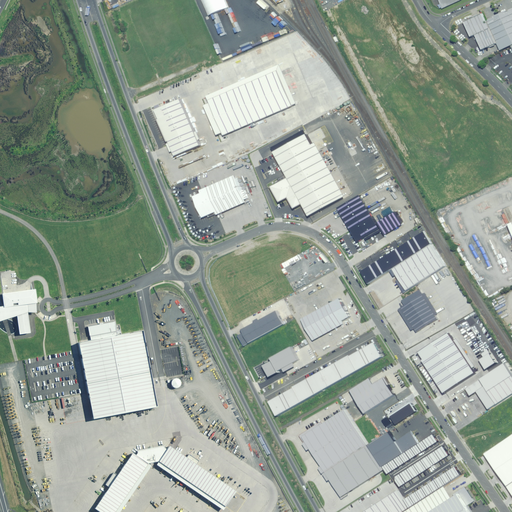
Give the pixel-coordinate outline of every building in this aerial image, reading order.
[(438,0),(442,8),(460,0),(438,0)] [(493,29),(500,43),(503,51),(511,46),(511,12),(490,23),(493,29)] [(490,23),(486,14),(467,23),(474,38),(479,36),(493,29),(490,23)] [(500,43),(493,29),(479,36),(485,50),(500,43)] [(213,104),(207,107),(219,136),(225,133),(226,136),(300,103),(283,64),(209,96),(213,104)] [(160,118),(159,118),(169,142),(171,141),(171,142),(169,143),(172,152),(175,151),(177,156),(202,145),(200,140),(202,139),(198,130),(196,131),(192,122),(195,121),(193,116),(192,117),(193,117),(191,118),(186,108),(189,107),(187,102),(184,103),(182,98),(157,109),(160,118)] [(314,129),(277,148),(291,175),(281,180),(295,205),(307,199),(314,213),(349,194),(314,129)] [(222,210),(224,215),(254,202),(242,173),(205,189),(206,192),(200,195),(209,216),(222,210)] [(360,196),(339,208),(361,244),(384,231),(387,235),(405,224),(399,213),(378,225),(360,196)] [(425,231),(362,271),(370,283),(392,270),(433,244),(425,231)] [(405,292),(447,265),(433,244),(392,270),(398,279),(397,280),(405,292)] [(34,289),(2,293),(4,307),(0,307),(0,321),(16,316),(19,337),(32,335),(29,314),(37,313),(34,289)] [(423,294),(420,290),(404,300),(407,304),(403,307),(418,330),(438,318),(437,315),(440,313),(427,292),(423,294)] [(344,299),(306,319),(317,339),(355,318),(344,299)] [(242,334),(248,346),(288,324),(280,310),(245,330),(246,332),(242,334)] [(91,340),(78,342),(94,419),(157,406),(141,330),(118,334),(115,322),(89,327),(91,340)] [(449,334),(421,353),(449,393),(477,374),(449,334)] [(277,404),(283,415),(386,358),(379,345),(357,357),(356,356),(300,387),(302,390),(277,404)] [(274,363),(267,367),(272,377),(284,371),(286,373),(297,367),(295,364),(300,361),(293,348),(272,360),(274,363)] [(511,395),(511,372),(506,363),(467,389),(472,396),(478,392),(491,410),(511,395)] [(355,392),(370,414),(399,395),(388,378),(379,384),(375,378),(355,392)] [(176,379),(175,379),(174,379),(173,380),(172,381),(172,382),(171,382),(171,383),(171,384),(171,385),(172,386),(173,387),(173,388),(174,388),(175,388),(176,389),(177,388),(178,388),(179,388),(179,387),(180,386),(181,385),(181,384),(181,383),(181,382),(180,382),(180,381),(179,380),(178,379),(177,379),(176,379)] [(412,403),(391,417),(397,426),(418,411),(412,403)] [(346,408),(304,436),(326,472),(369,445),(346,408)] [(392,430),(369,445),(382,466),(420,442),(412,430),(398,439),(392,430)] [(420,442),(382,466),(385,470),(389,476),(441,443),(435,433),(420,442)] [(511,436),(492,450),(511,478),(511,436)] [(236,490),(170,444),(167,449),(159,460),(226,505),(236,490)] [(164,445),(137,450),(138,451),(137,453),(149,461),(159,460),(167,449),(164,447),(164,445)] [(369,445),(326,472),(343,498),(385,470),(382,466),(369,445)] [(397,477),(397,481),(401,487),(450,456),(444,447),(397,477)] [(137,453),(133,451),(94,507),(101,511),(113,511),(149,461),(137,453)] [(456,467),(405,501),(410,508),(462,475),(456,467)] [(471,511),(461,494),(454,499),(446,487),(407,511),(471,511)] [(399,491),(366,511),(404,511),(410,508),(405,501),(399,491)]
